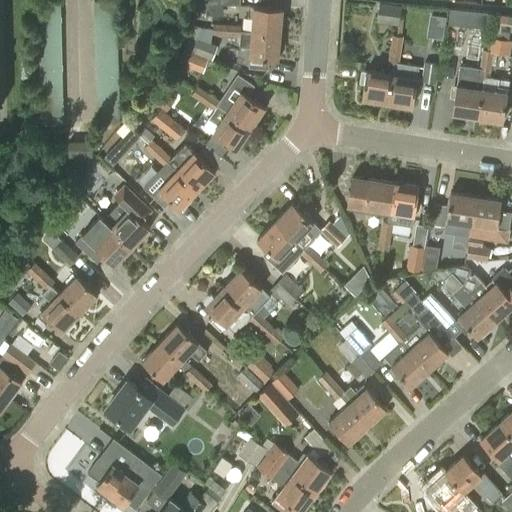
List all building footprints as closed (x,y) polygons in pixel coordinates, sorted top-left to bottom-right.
[(94,1),(95,14),(117,13),(117,0),(108,0),(94,1)] [(197,0),(198,10),(209,9),(209,5),(214,4),(239,5),(238,0),(197,0)] [(38,1),(39,14),(61,14),(60,1),(38,1)] [(379,1),(376,22),(399,25),(402,5),(379,1)] [(253,6),(251,31),(280,34),(282,8),(253,6)] [(466,10),(450,8),(448,24),(464,26),(466,10)] [(117,13),(95,14),(95,25),(117,24),(117,13)] [(429,35),(445,37),(447,14),(431,13),(429,35)] [(511,15),(495,13),(494,24),(511,26),(511,15)] [(61,14),(39,14),(39,25),(61,25),(61,14)] [(213,34),(226,35),(227,24),(214,23),(213,29),(213,34)] [(117,24),(95,25),(95,36),(118,36),(117,24)] [(227,24),(226,35),(239,36),(240,36),(241,31),(241,26),(227,24)] [(61,25),(39,25),(39,36),(61,36),(61,25)] [(210,42),(213,27),(193,26),(185,50),(192,53),(213,60),(218,45),(210,42)] [(239,36),(239,46),(250,47),(249,57),(266,58),(269,59),(278,59),(280,34),(251,31),(251,32),(241,31),(240,36),(239,36)] [(392,35),(390,48),(401,50),(403,36),(397,36),(392,35)] [(61,36),(39,36),(40,47),(61,47),(61,36)] [(118,36),(95,36),(95,47),(118,46),(118,36)] [(488,49),(487,50),(492,50),(491,53),(504,55),(506,40),(489,38),(489,37),(488,49)] [(118,46),(95,47),(96,58),(118,57),(118,46)] [(61,47),(40,47),(40,58),(62,57),(61,47)] [(390,48),(387,63),(393,64),(399,65),(399,63),(401,50),(390,48)] [(492,50),(487,50),(488,49),(483,48),(480,64),(489,66),(491,53),(492,50)] [(208,59),(192,53),(185,50),(184,52),(185,52),(181,65),(203,73),(208,59)] [(62,57),(40,58),(40,69),(62,68),(62,57)] [(118,57),(96,58),(96,68),(118,68),(118,57)] [(432,80),(434,62),(425,61),(423,79),(432,80)] [(391,74),(387,102),(412,106),(416,78),(418,66),(399,63),(399,65),(393,64),(391,74)] [(481,88),(477,116),(503,121),(503,117),(507,92),(508,88),(497,86),(498,79),(487,77),(489,66),(480,64),(480,68),(478,76),(477,78),(482,79),(481,88)] [(455,98),(452,113),(454,113),(477,116),(481,88),(482,79),(477,78),(478,76),(480,68),(460,65),(459,72),(455,98)] [(62,68),(40,69),(40,80),(62,79),(62,68)] [(118,68),(96,68),(96,79),(119,78),(118,68)] [(383,102),(387,102),(391,74),(366,70),(361,98),(383,102)] [(220,100),(217,105),(250,128),(265,106),(247,94),(253,85),(238,74),(220,100)] [(119,78),(96,79),(96,89),(119,89),(119,78)] [(62,79),(40,80),(41,90),(63,90),(62,79)] [(202,102),(208,93),(197,85),(191,94),(202,102)] [(156,86),(147,97),(166,111),(174,100),(156,86)] [(119,89),(96,89),(97,100),(119,100),(119,89)] [(63,90),(41,90),(41,101),(63,101),(63,90)] [(220,100),(208,93),(202,102),(213,110),(217,105),(220,100)] [(119,100),(97,100),(97,111),(119,111),(119,100)] [(63,101),(41,101),(41,112),(63,112),(63,101)] [(213,110),(203,126),(236,149),(250,128),(217,105),(213,110)] [(175,138),(184,128),(161,108),(152,119),(175,138)] [(120,121),(119,111),(97,111),(97,121),(120,121)] [(63,122),(63,112),(41,112),(41,123),(63,122)] [(215,171),(185,143),(171,158),(152,138),(148,142),(176,170),(197,190),(215,171)] [(69,156),(92,156),(91,141),(69,142),(69,156)] [(197,190),(176,170),(148,142),(144,147),(164,166),(158,172),(166,180),(158,188),(159,189),(152,196),(162,206),(169,198),(179,208),(197,190)] [(104,157),(113,166),(124,154),(115,146),(104,157)] [(86,157),(75,157),(75,176),(86,176),(86,157)] [(363,207),(381,209),(386,181),(352,175),(348,204),(363,207)] [(392,223),(412,226),(419,186),(386,181),(381,209),(390,211),(388,222),(392,223)] [(120,200),(103,218),(111,226),(132,246),(150,227),(142,220),(153,209),(125,182),(114,194),(120,200)] [(56,207),(64,214),(79,198),(71,191),(63,200),(56,207)] [(475,195),(450,191),(448,205),(432,203),(429,223),(444,226),(443,232),(469,236),(469,235),(471,223),(475,195)] [(501,199),(475,195),(471,223),(469,235),(469,236),(466,258),(488,261),(490,247),(482,246),(483,237),(507,240),(511,211),(499,209),(501,199)] [(275,220),(274,222),(302,249),(303,250),(309,244),(308,244),(314,238),(311,235),(318,227),(313,222),(295,205),(292,202),(275,220)] [(111,226),(103,218),(100,215),(75,241),(97,262),(104,254),(115,264),(132,246),(111,226)] [(337,246),(346,237),(329,220),(320,229),(337,246)] [(382,221),(380,235),(390,237),(392,223),(388,222),(382,221)] [(282,272),(298,256),(300,253),(302,249),(274,222),(257,239),(269,250),(265,254),(274,262),(273,263),(282,272)] [(426,243),(429,224),(417,222),(414,241),(426,243)] [(388,251),(390,237),(380,235),(378,249),(388,251)] [(70,265),(79,255),(62,239),(53,249),(70,265)] [(303,250),(300,253),(309,262),(318,253),(309,244),(303,250)] [(405,269),(421,272),(425,247),(409,244),(405,269)] [(436,269),(440,247),(426,245),(421,270),(436,269)] [(318,253),(309,262),(320,272),(328,263),(318,253)] [(34,262),(27,271),(36,280),(45,272),(34,262)] [(489,288),(474,273),(473,274),(464,264),(450,267),(463,282),(497,320),(511,306),(511,286),(511,284),(511,278),(504,269),(494,278),(497,281),(489,288)] [(0,278),(9,287),(21,274),(12,266),(0,278)] [(478,336),(497,320),(463,282),(450,267),(447,267),(451,273),(443,280),(460,298),(459,299),(467,308),(459,315),(460,316),(456,319),(431,291),(422,299),(431,308),(441,320),(455,335),(467,324),(478,336)] [(241,268),(223,286),(244,306),(243,307),(251,315),(256,310),(270,296),(262,288),(241,268)] [(45,272),(36,280),(46,289),(50,285),(54,281),(45,272)] [(286,273),(277,283),(295,299),(296,298),(298,301),(306,293),(286,273)] [(59,293),(58,293),(79,313),(98,294),(77,274),(59,293)] [(400,298),(414,290),(409,280),(395,288),(400,298)] [(288,307),(295,299),(277,283),(270,290),(288,307)] [(50,302),(41,311),(62,331),(79,313),(58,293),(50,285),(46,289),(42,295),(50,302)] [(223,286),(205,305),(214,314),(209,319),(220,330),(226,325),(234,333),(248,319),(251,315),(243,307),(244,306),(223,286)] [(17,292),(8,302),(22,315),(32,305),(17,292)] [(414,293),(405,301),(420,318),(429,310),(414,293)] [(405,335),(402,338),(430,369),(449,351),(430,330),(441,320),(431,308),(429,310),(420,318),(419,319),(421,320),(405,335)] [(256,310),(251,315),(248,319),(258,328),(266,320),(256,310)] [(389,332),(397,325),(388,315),(380,322),(389,332)] [(266,320),(258,328),(268,338),(271,334),(279,342),(285,335),(277,327),(275,329),(266,320)] [(351,320),(339,331),(344,337),(346,339),(359,354),(374,370),(383,362),(379,358),(371,349),(369,347),(372,344),(356,326),(351,320)] [(207,352),(177,323),(159,342),(180,361),(190,352),(199,360),(207,352)] [(397,325),(389,332),(397,342),(402,338),(405,335),(397,325)] [(397,342),(383,355),(392,365),(400,374),(411,386),(430,369),(402,338),(397,342)] [(163,380),(180,361),(159,342),(142,360),(163,380)] [(0,365),(0,409),(20,381),(35,362),(31,359),(9,344),(2,355),(6,357),(0,365)] [(67,356),(59,350),(49,362),(58,369),(67,356)] [(259,353),(247,365),(264,382),(276,370),(259,353)] [(365,378),(374,370),(359,354),(346,367),(356,379),(362,374),(365,378)] [(192,365),(185,373),(194,382),(199,376),(209,385),(207,387),(208,388),(213,384),(192,365)] [(255,392),(263,384),(245,366),(237,375),(255,392)] [(283,370),(271,380),(288,399),(300,389),(283,370)] [(327,389),(335,381),(326,371),(317,379),(327,389)] [(194,382),(205,392),(208,388),(207,387),(209,385),(199,376),(194,382)] [(127,380),(106,408),(130,426),(146,405),(169,422),(182,406),(157,388),(150,398),(127,380)] [(299,413),(288,399),(271,380),(271,382),(257,395),(285,426),(299,413)] [(344,391),(335,381),(327,389),(336,399),(341,395),(344,391)] [(174,386),(167,395),(182,406),(185,408),(192,399),(174,386)] [(345,391),(341,395),(349,404),(367,425),(386,408),(368,387),(359,395),(350,386),(345,391)] [(341,411),(329,421),(348,442),(367,425),(349,404),(341,411)] [(511,409),(498,422),(511,437),(511,409)] [(511,460),(505,452),(511,445),(511,437),(498,422),(481,438),(498,458),(496,460),(511,477),(511,460)] [(256,465),(267,448),(252,438),(253,436),(239,427),(236,433),(246,440),(238,454),(256,465)] [(297,460),(292,456),(272,441),(267,449),(264,453),(315,491),(330,472),(307,454),(301,462),(297,460)] [(127,473),(101,453),(88,470),(100,480),(97,483),(123,502),(126,499),(137,507),(162,474),(139,457),(131,468),(127,473)] [(264,453),(257,465),(267,472),(283,485),(277,494),(278,495),(275,499),(284,506),(287,502),(300,511),(315,491),(264,453)] [(463,454),(444,471),(462,491),(474,480),(493,500),(502,493),(483,472),(481,474),(463,454)] [(188,511),(200,498),(190,491),(185,497),(188,499),(183,506),(170,496),(187,472),(174,462),(154,488),(168,499),(157,511),(188,511)] [(462,511),(452,500),(462,491),(444,471),(427,487),(445,507),(438,511),(462,511)] [(205,491),(200,498),(188,511),(211,511),(219,502),(205,491)] [(511,511),(511,491),(501,501),(511,511)]
